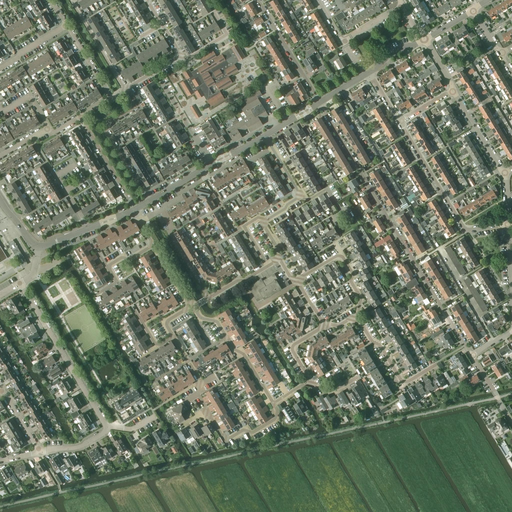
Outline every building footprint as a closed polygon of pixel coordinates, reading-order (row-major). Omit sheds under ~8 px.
[(30,5),(32,9),(41,4),(39,0),(31,0),(29,2),(30,4),(30,5)] [(87,8),(82,0),(81,0),(78,3),(78,4),(82,10),(87,8)] [(126,4),(129,9),(131,8),(138,3),(137,1),(137,0),(132,0),(128,3),(126,4)] [(378,0),(379,1),(376,3),(380,10),(385,7),(385,6),(382,0),(381,0),(378,0)] [(453,0),(452,0),(448,3),(452,9),(452,10),(456,8),(455,7),(457,6),(453,0)] [(511,5),(508,0),(507,0),(503,3),(507,9),(511,6),(511,5)] [(168,1),(161,5),(163,10),(171,5),(168,1)] [(200,9),(202,11),(208,7),(206,2),(197,8),(199,10),(200,9)] [(240,14),(241,16),(254,8),(251,2),(245,6),(247,9),(240,14)] [(417,12),(418,11),(425,8),(421,2),(415,6),(416,8),(415,9),(417,12)] [(131,8),(134,12),(145,5),(144,3),(140,6),(138,3),(131,8)] [(311,3),(305,7),(308,12),(314,8),(311,3)] [(374,4),(370,6),(375,13),(380,10),(376,3),(374,4)] [(448,3),(443,6),(447,13),(451,11),(450,10),(452,9),(448,3)] [(503,3),(498,6),(502,12),(507,9),(503,3)] [(41,4),(32,9),(35,14),(37,16),(47,10),(45,7),(44,8),(41,4)] [(272,8),(275,13),(282,9),(279,4),(272,8)] [(144,12),(142,10),(147,7),(145,5),(134,12),(135,15),(133,16),(135,18),(136,17),(144,12)] [(171,5),(163,10),(166,14),(174,10),(171,5)] [(370,6),(365,9),(369,16),(375,13),(370,6)] [(436,7),(434,8),(433,9),(438,17),(441,16),(442,16),(445,14),(445,13),(446,12),(447,13),(443,6),(438,9),(436,7)] [(498,6),(493,9),(497,15),(502,12),(498,6)] [(208,7),(202,11),(203,13),(201,14),(203,17),(211,11),(208,7)] [(254,8),(241,16),(242,18),(249,13),(251,17),(257,13),(254,8)] [(420,13),(418,14),(420,18),(422,17),(428,13),(425,8),(418,11),(420,13)] [(275,13),(279,18),(285,14),(282,9),(275,13)] [(365,9),(360,13),(364,20),(369,16),(365,9)] [(497,15),(493,9),(488,12),(492,18),(497,15)] [(38,19),(41,23),(50,18),(47,14),(49,13),(47,10),(37,16),(39,19),(38,19)] [(174,10),(166,14),(169,19),(176,14),(174,10)] [(344,11),(335,16),(344,31),(347,29),(353,26),(349,19),(345,21),(343,19),(346,17),(344,14),(345,13),(344,11)] [(136,17),(139,21),(151,15),(149,12),(145,15),(144,12),(136,17)] [(310,15),(313,20),(319,17),(316,12),(310,15)] [(423,19),(421,19),(424,23),(426,22),(428,24),(435,20),(430,12),(428,13),(422,17),(423,19)] [(360,13),(354,16),(358,23),(364,20),(360,13)] [(176,14),(169,19),(171,23),(179,19),(176,14)] [(279,18),(282,23),(288,19),(285,14),(279,18)] [(151,15),(139,21),(142,26),(149,22),(148,19),(152,17),(151,15)] [(26,16),(22,19),(27,28),(32,25),(26,16)] [(86,20),(89,24),(98,19),(96,17),(94,18),(93,16),(86,20)] [(354,16),(349,19),(353,26),(358,23),(354,16)] [(248,27),(254,24),(256,26),(258,28),(262,25),(260,24),(263,22),(260,17),(257,19),(256,17),(249,21),(250,23),(247,24),(248,27)] [(313,20),(316,25),(322,22),(319,17),(313,20)] [(50,18),(41,23),(44,28),(45,28),(46,30),(50,28),(56,24),(54,21),(53,22),(50,18)] [(22,19),(17,22),(22,31),(27,28),(22,19)] [(89,24),(92,29),(99,25),(97,22),(99,21),(98,19),(89,24)] [(179,19),(171,23),(174,28),(179,25),(182,23),(179,19)] [(282,23),(285,28),(291,24),(288,19),(282,23)] [(17,22),(12,25),(18,34),(22,31),(17,22)] [(216,22),(211,25),(216,32),(220,30),(216,22)] [(316,25),(319,31),(326,27),(322,22),(316,25)] [(285,28),(288,33),(294,30),(291,24),(285,28)] [(12,25),(7,28),(13,37),(18,34),(12,25)] [(92,29),(95,34),(103,28),(102,26),(100,27),(99,25),(92,29)] [(174,28),(172,29),(174,33),(182,29),(179,25),(174,28)] [(211,25),(207,28),(211,35),(216,32),(211,25)] [(464,26),(459,30),(463,37),(468,34),(471,38),(474,36),(470,30),(468,32),(464,26)] [(319,31),(322,36),(329,32),(326,27),(319,31)] [(13,37),(7,28),(3,30),(8,40),(13,37)] [(95,34),(97,38),(104,34),(103,31),(104,30),(103,28),(95,34)] [(207,28),(202,30),(207,38),(211,35),(207,28)] [(182,29),(174,33),(177,38),(184,33),(182,29)] [(207,38),(202,30),(198,33),(202,40),(207,38)] [(288,33),(291,39),(297,35),(294,30),(288,33)] [(454,40),(457,46),(457,45),(460,44),(458,40),(463,37),(459,30),(453,33),(456,39),(454,40)] [(322,36),(326,41),(332,37),(329,32),(322,36)] [(511,39),(507,32),(505,33),(504,32),(501,33),(500,32),(496,34),(501,41),(504,39),(506,42),(511,39)] [(184,33),(177,38),(180,42),(187,38),(184,33)] [(97,38),(100,42),(108,37),(107,35),(105,36),(104,34),(97,38)] [(297,35),(291,39),(294,44),(301,40),(297,35)] [(448,36),(442,39),(447,47),(449,50),(454,47),(457,46),(454,40),(451,42),(448,36)] [(55,46),(57,50),(66,45),(64,40),(65,40),(63,37),(57,40),(54,43),(55,45),(55,46)] [(100,42),(103,47),(109,43),(108,40),(110,39),(108,37),(100,42)] [(263,40),(266,46),(272,42),(269,37),(263,40)] [(332,37),(326,41),(329,46),(335,42),(332,37)] [(187,38),(180,42),(182,47),(190,42),(187,38)] [(303,46),(310,42),(307,38),(300,42),(303,46)] [(154,44),(159,52),(162,50),(164,55),(168,52),(166,48),(168,47),(164,39),(154,44)] [(447,47),(442,39),(436,43),(440,48),(437,50),(440,55),(443,54),(443,53),(445,52),(443,49),(447,47)] [(190,42),(182,47),(185,51),(192,47),(190,42)] [(266,46),(269,51),(275,47),(272,42),(266,46)] [(325,48),(326,49),(326,50),(330,48),(332,51),(338,47),(335,42),(329,46),(325,48)] [(103,47),(105,51),(114,46),(112,44),(111,45),(109,43),(103,47)] [(159,52),(154,44),(145,50),(150,58),(152,56),(155,60),(159,58),(156,54),(159,52)] [(190,72),(189,69),(182,73),(186,79),(179,83),(187,97),(194,93),(197,99),(204,95),(205,97),(211,107),(224,99),(219,90),(232,82),(228,76),(238,70),(235,64),(236,63),(246,57),(238,44),(216,57),(213,50),(199,58),(203,65),(190,72)] [(61,54),(62,57),(72,51),(70,48),(69,49),(66,45),(57,50),(60,55),(61,54)] [(105,51),(108,55),(115,51),(113,49),(115,48),(114,46),(105,51)] [(192,47),(185,51),(188,55),(195,51),(192,47)] [(269,51),(272,56),(279,52),(275,47),(269,51)] [(303,61),(306,67),(313,63),(311,59),(313,58),(313,57),(314,55),(312,53),(315,51),(313,47),(306,52),(307,53),(306,54),(305,58),(306,59),(303,61)] [(133,54),(126,58),(128,60),(135,56),(136,55),(133,49),(131,50),(133,54)] [(5,55),(2,50),(1,51),(0,51),(0,57),(2,57),(3,59),(4,59),(8,57),(9,56),(8,53),(5,55)] [(145,50),(135,56),(139,61),(140,63),(143,62),(146,66),(150,64),(147,59),(150,58),(145,50)] [(63,60),(66,64),(75,59),(72,55),(74,54),(72,51),(62,57),(64,59),(63,60)] [(115,51),(108,55),(111,60),(119,54),(121,53),(119,51),(116,53),(115,51)] [(422,52),(417,55),(421,62),(426,58),(427,60),(430,58),(426,51),(423,53),(422,52)] [(272,56),(275,61),(282,57),(279,52),(272,56)] [(48,53),(43,55),(49,65),(53,62),(48,53)] [(119,54),(111,60),(113,64),(120,60),(119,58),(120,57),(119,54)] [(328,59),(331,64),(335,61),(341,69),(347,66),(341,57),(339,58),(337,54),(328,59)] [(484,58),(487,63),(493,60),(490,54),(484,58)] [(43,55),(38,58),(44,67),(49,65),(43,55)] [(421,62),(417,55),(412,58),(413,60),(411,61),(414,66),(421,62)] [(275,61),(278,66),(285,62),(282,57),(275,61)] [(38,58),(34,61),(39,70),(44,67),(38,58)] [(69,69),(71,71),(81,65),(79,63),(78,63),(75,59),(66,64),(69,69)] [(487,63),(490,68),(496,65),(493,60),(487,63)] [(34,61),(29,64),(35,73),(39,70),(34,61)] [(144,69),(140,63),(139,61),(129,67),(134,74),(137,73),(139,77),(143,75),(141,70),(144,69)] [(407,61),(401,64),(405,70),(410,67),(407,61)] [(278,66),(281,71),(288,67),(285,62),(278,66)] [(313,63),(306,67),(310,73),(317,68),(318,67),(317,65),(316,66),(315,66),(313,63)] [(35,73),(29,64),(24,67),(30,76),(35,73)] [(405,70),(401,64),(396,67),(400,73),(405,70)] [(72,74),(75,79),(84,73),(81,69),(82,68),(81,65),(71,71),(73,74),(72,74)] [(490,68),(493,73),(499,70),(496,65),(490,68)] [(23,67),(18,69),(23,77),(27,75),(23,67)] [(129,67),(120,72),(124,80),(127,78),(130,83),(134,80),(131,76),(134,74),(129,67)] [(281,71),(285,76),(291,72),(288,67),(281,71)] [(18,69),(14,72),(19,80),(23,77),(18,69)] [(391,70),(386,73),(390,81),(396,78),(391,70)] [(463,70),(457,74),(460,79),(469,74),(468,73),(465,73),(463,70)] [(493,73),(497,79),(502,75),(499,70),(493,73)] [(14,72),(10,74),(15,82),(19,80),(14,72)] [(291,72),(285,76),(288,81),(294,77),(291,72)] [(84,73),(75,79),(77,83),(78,83),(80,85),(83,83),(83,84),(90,80),(88,77),(86,78),(84,73)] [(386,73),(381,77),(386,85),(391,82),(390,81),(386,73)] [(10,74),(6,77),(11,85),(15,82),(10,74)] [(497,79),(500,84),(505,80),(502,75),(497,79)] [(466,76),(460,79),(463,84),(469,81),(466,76)] [(6,77),(2,79),(4,83),(7,87),(11,85),(6,77)] [(440,77),(433,81),(438,90),(443,87),(442,84),(443,83),(440,77)] [(438,90),(433,81),(433,80),(431,81),(431,83),(426,85),(430,91),(431,90),(433,93),(438,90)] [(500,84),(497,85),(501,90),(503,89),(508,85),(505,80),(500,84)] [(30,86),(33,91),(41,86),(38,81),(30,86)] [(153,82),(142,88),(145,93),(152,88),(151,86),(155,84),(154,81),(153,82)] [(463,84),(466,89),(472,86),(469,81),(463,84)] [(299,82),(293,86),(295,89),(292,91),(288,93),(289,95),(287,97),(293,107),(299,103),(301,101),(301,102),(302,101),(302,102),(302,101),(308,98),(306,94),(299,82)] [(472,86),(466,89),(469,94),(475,91),(477,90),(475,87),(476,85),(475,84),(472,86)] [(503,89),(506,94),(511,91),(508,85),(503,89)] [(33,91),(35,95),(43,90),(41,86),(33,91)] [(246,117),(238,122),(243,131),(247,128),(250,132),(262,125),(260,121),(268,116),(257,98),(262,95),(256,86),(252,89),(253,91),(253,92),(243,98),(247,105),(241,108),(246,117)] [(423,86),(417,89),(417,90),(418,91),(423,99),(428,96),(425,91),(426,91),(423,86)] [(152,88),(145,93),(148,97),(159,91),(158,88),(154,91),(152,88)] [(365,94),(363,90),(362,88),(356,91),(364,104),(364,105),(372,100),(370,97),(365,100),(362,96),(365,94)] [(97,89),(92,92),(97,100),(101,97),(97,89)] [(411,95),(413,98),(414,97),(418,102),(423,99),(418,91),(417,90),(417,89),(413,91),(414,93),(411,95)] [(35,95),(38,99),(46,94),(43,90),(35,95)] [(159,91),(148,97),(151,102),(158,98),(156,95),(161,93),(159,91)] [(364,104),(356,91),(351,94),(355,100),(357,99),(362,106),(364,105),(364,104)] [(475,91),(469,94),(472,100),(478,96),(475,91)] [(92,92),(88,95),(93,102),(97,100),(92,92)] [(38,99),(40,103),(48,98),(46,94),(38,99)] [(482,95),(481,94),(478,96),(472,100),(476,105),(481,101),(482,102),(485,100),(482,95)] [(88,95),(84,97),(88,105),(93,102),(88,95)] [(84,97),(79,100),(84,108),(88,105),(84,97)] [(479,108),(482,113),(488,110),(491,108),(488,103),(493,100),(492,97),(482,104),(483,106),(479,108)] [(48,98),(40,103),(43,107),(51,102),(48,98)] [(158,98),(151,102),(154,107),(165,100),(164,98),(159,100),(158,98)] [(84,108),(79,100),(76,102),(75,99),(73,100),(75,103),(79,110),(84,108)] [(165,100),(154,107),(156,111),(164,107),(162,105),(166,102),(165,100)] [(409,100),(404,103),(407,108),(413,105),(409,100)] [(72,101),(68,104),(73,112),(77,109),(72,101)] [(407,108),(404,103),(403,101),(396,105),(399,110),(401,109),(402,112),(407,108)] [(356,109),(352,102),(348,104),(353,111),(356,109)] [(68,104),(64,106),(69,114),(73,112),(68,104)] [(443,110),(446,115),(453,111),(450,106),(448,107),(446,104),(442,106),(438,109),(440,112),(443,110)] [(60,106),(59,107),(60,109),(65,117),(69,114),(64,106),(61,108),(60,106)] [(164,107),(156,111),(159,116),(170,109),(169,107),(165,110),(164,107)] [(195,107),(191,110),(196,119),(200,117),(195,107)] [(338,107),(332,111),(335,117),(342,114),(343,113),(343,112),(342,110),(341,110),(340,111),(338,107)] [(373,110),(376,115),(382,112),(379,107),(373,110)] [(60,109),(56,111),(61,119),(65,117),(60,109)] [(170,109),(159,116),(162,121),(159,122),(161,125),(169,120),(167,118),(169,117),(168,114),(172,112),(170,109)] [(141,110),(137,113),(141,121),(146,118),(141,110)] [(482,113),(485,119),(491,115),(488,110),(482,113)] [(56,111),(52,114),(56,122),(61,119),(56,111)] [(449,120),(450,121),(456,117),(453,111),(446,115),(444,117),(447,122),(449,120)] [(56,122),(52,114),(50,112),(49,113),(50,115),(47,116),(52,125),(56,122)] [(377,117),(379,121),(386,117),(383,113),(382,112),(376,115),(377,117)] [(137,113),(133,116),(137,123),(141,121),(137,113)] [(342,114),(335,117),(338,122),(344,118),(342,114)] [(364,115),(359,118),(362,124),(367,121),(367,119),(364,115)] [(485,119),(488,124),(495,120),(491,115),(485,119)] [(35,116),(30,118),(35,126),(39,124),(35,116)] [(133,116),(128,118),(133,126),(137,123),(133,116)] [(379,121),(382,126),(389,122),(387,119),(386,117),(379,121)] [(450,127),(453,126),(459,122),(456,117),(450,121),(451,123),(449,125),(450,127)] [(30,118),(26,121),(31,129),(35,126),(30,118)] [(128,118),(124,121),(128,128),(133,126),(128,118)] [(321,118),(314,122),(318,128),(325,124),(321,118)] [(413,123),(410,125),(413,130),(421,125),(417,118),(412,121),(413,123)] [(205,123),(201,126),(201,127),(202,127),(211,143),(215,150),(226,143),(224,140),(228,138),(222,129),(218,131),(211,119),(205,123)] [(21,121),(22,123),(27,131),(31,129),(26,121),(24,122),(23,120),(21,121)] [(488,124),(492,129),(498,125),(495,120),(488,124)] [(129,130),(128,128),(124,121),(120,124),(124,131),(125,133),(129,130)] [(170,122),(162,127),(164,129),(164,130),(165,129),(167,134),(169,133),(180,126),(180,125),(179,124),(175,126),(173,123),(172,125),(170,122)] [(243,131),(238,122),(226,130),(232,140),(233,142),(242,137),(239,133),(243,131)] [(347,122),(340,126),(343,130),(349,126),(347,122)] [(384,129),(385,131),(392,127),(389,122),(382,126),(384,129)] [(459,122),(453,126),(456,131),(453,134),(454,136),(462,132),(461,129),(463,127),(459,122)] [(22,123),(18,126),(23,134),(27,131),(22,123)] [(120,124),(115,126),(119,132),(120,134),(124,131),(120,124)] [(325,124),(318,128),(321,132),(327,128),(325,124)] [(19,136),(23,134),(18,126),(16,127),(14,125),(13,126),(14,128),(19,136)] [(297,125),(295,126),(302,139),(307,136),(302,129),(302,128),(300,130),(297,125)] [(421,125),(413,130),(416,135),(422,132),(424,130),(421,125)] [(492,129),(495,134),(501,130),(498,125),(492,129)] [(70,135),(73,140),(82,135),(79,130),(81,130),(79,126),(73,130),(69,132),(71,135),(70,135)] [(119,132),(115,126),(111,129),(115,137),(120,134),(119,132)] [(169,133),(167,134),(170,138),(179,133),(178,130),(182,128),(181,126),(180,126),(169,133)] [(296,132),(294,134),(298,141),(302,139),(295,126),(293,127),(296,132)] [(349,126),(343,130),(345,134),(352,130),(349,126)] [(392,127),(385,131),(387,134),(384,136),(384,137),(385,138),(395,132),(392,127)] [(10,131),(15,139),(19,136),(14,128),(10,131)] [(289,130),(287,131),(294,144),(298,141),(294,134),(292,135),(289,130)] [(352,130),(345,134),(348,138),(354,134),(352,130)] [(495,134),(498,139),(504,136),(501,130),(495,134)] [(287,137),(285,139),(290,146),(294,144),(287,131),(284,132),(285,134),(287,137)] [(4,142),(5,145),(9,142),(4,134),(3,132),(1,133),(3,135),(0,137),(4,142)] [(4,134),(9,142),(13,139),(9,132),(4,134)] [(330,132),(323,136),(326,140),(332,136),(330,132)] [(395,132),(385,138),(386,139),(386,140),(390,138),(392,141),(398,137),(395,132)] [(416,135),(419,140),(425,137),(422,132),(416,135)] [(179,133),(170,138),(173,143),(175,142),(186,135),(185,133),(181,135),(179,133)] [(354,134),(348,138),(350,142),(357,138),(354,134)] [(76,144),(78,147),(87,141),(86,138),(84,139),(82,135),(73,140),(76,145),(76,144)] [(175,142),(173,143),(176,148),(185,142),(183,140),(187,137),(186,135),(175,142)] [(290,146),(285,139),(283,140),(280,135),(278,136),(280,139),(286,149),(290,146)] [(425,137),(419,140),(422,146),(428,142),(430,140),(427,135),(425,137)] [(464,145),(471,141),(467,135),(461,139),(464,145)] [(332,136),(326,140),(328,144),(335,140),(332,136)] [(498,139),(501,145),(504,143),(507,141),(504,136),(498,139)] [(59,138),(55,141),(60,149),(64,146),(59,138)] [(357,138),(350,142),(353,146),(359,143),(357,138)] [(335,140),(328,144),(331,149),(337,145),(335,140)] [(428,142),(422,146),(425,151),(431,147),(433,145),(430,140),(428,142)] [(55,141),(51,143),(56,151),(60,149),(55,141)] [(79,150),(82,154),(90,149),(88,145),(89,144),(87,141),(78,147),(79,149),(79,150)] [(467,150),(474,146),(471,141),(464,145),(466,148),(463,149),(461,151),(462,153),(467,150)] [(501,145),(504,150),(510,146),(507,141),(504,143),(501,145)] [(122,148),(125,152),(135,147),(132,142),(122,148)] [(392,145),(395,151),(401,147),(398,142),(392,145)] [(51,143),(47,146),(53,156),(57,153),(56,151),(51,143)] [(359,143),(353,146),(355,151),(362,147),(359,143)] [(337,145),(331,149),(333,153),(340,149),(337,145)] [(32,146),(27,149),(30,153),(32,156),(33,159),(38,156),(36,154),(37,154),(32,146)] [(47,146),(43,148),(46,154),(48,156),(50,155),(51,157),(53,156),(47,146)] [(470,155),(477,151),(474,146),(467,150),(462,153),(463,155),(466,154),(469,152),(470,155)] [(135,147),(125,152),(128,157),(135,152),(137,151),(135,147)] [(395,151),(398,156),(404,152),(401,147),(395,151)] [(431,147),(425,151),(428,156),(434,152),(431,147)] [(27,149),(23,151),(28,159),(32,156),(30,153),(27,149)] [(90,149),(82,154),(84,159),(85,158),(87,161),(96,155),(94,152),(93,153),(90,149)] [(340,149),(333,153),(336,157),(342,153),(340,149)] [(23,151),(19,153),(24,161),(28,159),(23,151)] [(364,151),(358,154),(360,159),(367,155),(364,151)] [(474,161),(480,157),(477,151),(470,155),(474,161)] [(135,152),(128,157),(130,161),(138,156),(135,152)] [(292,160),(293,162),(302,156),(299,152),(292,156),(294,159),(292,160)] [(398,156),(401,161),(407,157),(404,152),(398,156)] [(19,153),(15,156),(20,164),(24,161),(19,153)] [(342,153),(336,157),(338,161),(345,157),(342,153)] [(87,164),(90,168),(99,163),(96,159),(98,158),(96,155),(87,161),(88,163),(87,164)] [(181,155),(177,158),(178,160),(183,168),(187,165),(182,157),(181,155)] [(187,155),(182,157),(187,165),(191,162),(187,155)] [(367,155),(360,159),(364,165),(371,161),(367,155)] [(431,159),(434,164),(440,160),(437,155),(431,159)] [(15,156),(11,158),(17,168),(19,167),(18,165),(20,164),(15,156)] [(138,156),(130,161),(133,165),(142,160),(141,158),(140,158),(139,156),(138,156)] [(257,160),(260,165),(273,158),(271,156),(266,158),(265,156),(257,160)] [(296,163),(297,165),(305,161),(302,156),(293,162),(294,164),(296,163)] [(407,157),(401,161),(405,166),(411,162),(407,157)] [(477,166),(484,162),(480,157),(474,161),(471,162),(468,164),(470,166),(475,163),(477,166)] [(11,158),(7,161),(12,169),(14,167),(15,169),(17,168),(11,158)] [(260,165),(263,170),(270,165),(269,163),(274,160),(273,158),(260,165)] [(243,165),(241,166),(245,174),(250,171),(243,159),(240,160),(243,165)] [(133,165),(136,170),(143,165),(144,164),(142,160),(133,165)] [(178,160),(174,163),(178,170),(183,168),(178,160)] [(434,164),(438,169),(443,166),(440,160),(434,164)] [(7,161),(3,163),(4,165),(9,173),(10,172),(9,170),(12,169),(7,161)] [(298,169),(299,171),(308,166),(305,161),(297,165),(299,168),(298,169)] [(347,161),(340,165),(343,169),(350,165),(347,161)] [(478,173),(480,171),(487,167),(484,162),(477,166),(479,169),(476,170),(473,172),(475,174),(478,173)] [(4,165),(3,163),(0,165),(0,168),(1,170),(0,170),(0,172),(2,175),(3,174),(6,172),(7,174),(9,173),(4,165)] [(94,173),(95,175),(105,169),(103,167),(102,167),(99,163),(90,168),(93,173),(94,173)] [(170,163),(168,164),(174,173),(178,170),(174,163),(171,164),(170,163)] [(235,163),(233,165),(241,177),(245,174),(241,166),(240,165),(237,166),(235,163)] [(168,164),(164,167),(165,168),(170,176),(174,173),(168,164)] [(34,170),(37,174),(45,170),(42,165),(34,170)] [(143,165),(136,170),(138,174),(148,168),(147,167),(146,167),(145,167),(143,165)] [(234,170),(231,172),(236,180),(241,177),(233,165),(231,166),(234,170)] [(266,175),(278,167),(277,165),(272,168),(270,165),(263,170),(266,175)] [(350,165),(343,169),(347,175),(353,171),(350,165)] [(301,172),(303,175),(311,170),(308,166),(299,171),(300,173),(301,172)] [(408,172),(405,174),(406,177),(409,175),(415,171),(412,166),(406,170),(408,172)] [(438,169),(441,174),(446,171),(443,166),(438,169)] [(267,180),(268,179),(276,175),(275,172),(280,169),(279,169),(278,167),(266,175),(264,175),(265,177),(265,178),(266,179),(267,179),(267,180)] [(487,167),(480,171),(483,176),(481,178),(478,180),(479,183),(488,178),(486,175),(490,172),(487,167)] [(138,174),(141,178),(149,174),(147,171),(150,169),(149,168),(148,168),(138,174)] [(161,168),(160,170),(160,171),(165,179),(166,178),(170,176),(165,168),(162,170),(161,168)] [(96,178),(99,183),(108,177),(105,173),(106,172),(105,169),(95,175),(97,177),(96,178)] [(226,169),(224,170),(231,182),(236,180),(231,172),(229,173),(226,169)] [(37,174),(39,178),(47,174),(45,170),(37,174)] [(224,170),(222,172),(224,176),(222,177),(227,185),(230,183),(231,182),(224,170)] [(303,179),(304,181),(313,175),(311,170),(303,175),(305,178),(303,179)] [(370,174),(373,179),(380,174),(377,170),(370,174)] [(415,171),(409,175),(412,180),(419,176),(415,171)] [(441,174),(444,179),(450,176),(446,171),(441,174)] [(39,178),(42,183),(50,178),(47,174),(39,178)] [(141,178),(144,183),(151,178),(149,174),(141,178)] [(284,176),(283,174),(278,177),(276,175),(268,179),(271,184),(284,176)] [(373,179),(375,183),(383,179),(380,174),(373,179)] [(217,175),(215,176),(222,188),(227,185),(222,177),(219,179),(217,175)] [(307,182),(309,184),(316,180),(314,175),(313,175),(304,181),(306,183),(307,182)] [(222,188),(215,176),(213,177),(215,181),(212,183),(217,191),(222,188)] [(269,185),(272,190),(282,184),(280,181),(285,179),(284,176),(271,184),(269,185)] [(419,176),(412,180),(415,185),(416,185),(422,181),(419,176)] [(444,179),(447,185),(453,181),(450,176),(444,179)] [(102,187),(104,189),(113,184),(112,181),(110,182),(108,177),(99,183),(102,187)] [(151,178),(144,183),(146,187),(149,185),(151,188),(158,184),(157,181),(154,178),(153,178),(153,177),(151,178)] [(50,178),(42,183),(44,187),(52,182),(50,178)] [(356,187),(359,185),(355,179),(348,183),(348,184),(346,185),(347,188),(350,186),(352,190),(351,190),(353,193),(358,190),(356,187)] [(383,179),(375,183),(378,188),(385,183),(386,183),(385,180),(384,181),(383,179)] [(309,188),(310,190),(319,185),(316,180),(309,184),(310,187),(309,188)] [(415,185),(412,187),(413,188),(414,189),(417,187),(418,190),(425,186),(422,181),(416,185),(415,185)] [(447,185),(450,190),(456,186),(453,181),(447,185)] [(8,186),(10,190),(17,186),(14,182),(8,186)] [(47,191),(55,186),(52,182),(44,187),(42,188),(45,192),(47,191)] [(385,183),(378,188),(381,192),(388,188),(387,186),(388,185),(386,183),(385,183)] [(105,192),(107,197),(116,191),(114,187),(115,186),(113,184),(104,189),(105,192)] [(275,194),(277,193),(289,186),(288,184),(283,187),(282,184),(272,190),(275,194)] [(319,185),(310,190),(311,192),(313,191),(315,194),(322,189),(319,185)] [(10,190),(13,195),(19,191),(17,186),(10,190)] [(55,186),(47,191),(49,195),(57,190),(55,186)] [(289,186),(277,193),(280,198),(287,194),(288,194),(286,191),(288,189),(289,191),(292,190),(291,188),(289,186)] [(425,186),(418,190),(421,195),(428,191),(425,186)] [(456,186),(450,190),(453,195),(459,191),(456,186)] [(492,188),(487,191),(492,199),(497,196),(496,195),(499,193),(494,186),(491,188),(492,188)] [(193,188),(189,191),(191,189),(197,200),(198,201),(201,199),(204,190),(199,189),(198,191),(196,190),(195,191),(193,188)] [(381,192),(384,197),(391,192),(388,188),(381,192)] [(191,189),(189,191),(191,195),(189,197),(194,205),(199,202),(197,200),(191,189)] [(49,195),(52,199),(60,194),(57,190),(49,195)] [(208,191),(204,190),(201,199),(203,199),(205,201),(205,202),(215,195),(213,193),(213,194),(210,195),(210,194),(208,193),(208,191)] [(116,191),(107,197),(110,201),(111,201),(113,203),(116,201),(116,202),(122,198),(120,195),(119,196),(116,191)] [(428,191),(421,195),(425,201),(431,197),(428,191)] [(487,191),(482,195),(486,203),(492,199),(487,191)] [(384,197),(386,201),(393,197),(391,192),(384,197)] [(60,194),(52,199),(54,203),(62,198),(60,194)] [(182,195),(181,195),(184,200),(185,201),(189,207),(190,209),(191,208),(191,207),(191,206),(194,205),(189,197),(186,198),(184,194),(182,195)] [(323,194),(321,196),(329,208),(333,205),(328,198),(326,199),(323,194)] [(216,197),(215,195),(205,202),(205,201),(203,203),(205,207),(213,203),(212,200),(214,199),(216,197)] [(264,195),(245,207),(248,213),(250,216),(269,205),(267,203),(268,202),(264,195)] [(361,202),(359,203),(360,205),(362,204),(368,201),(365,195),(359,199),(361,202)] [(480,198),(477,199),(481,206),(486,203),(482,195),(479,196),(480,198)] [(322,202),(320,203),(325,210),(329,208),(321,196),(319,197),(322,202)] [(386,201),(389,206),(396,201),(393,197),(386,201)] [(475,201),(472,202),(476,209),(481,206),(477,199),(476,197),(473,198),(475,201)] [(18,203),(20,207),(27,203),(24,199),(18,203)] [(315,199),(313,201),(321,213),(325,210),(320,203),(318,204),(315,199)] [(435,199),(429,203),(427,204),(429,208),(428,209),(429,210),(432,209),(438,205),(435,199)] [(97,200),(93,203),(97,209),(101,207),(97,200)] [(185,201),(181,204),(186,212),(190,209),(189,207),(185,201)] [(314,207),(312,208),(317,215),(321,213),(313,201),(311,202),(314,207)] [(362,204),(366,210),(372,206),(368,201),(362,204)] [(396,201),(389,206),(392,210),(399,206),(396,201)] [(472,202),(467,206),(471,212),(476,209),(472,202)] [(20,207),(23,211),(29,207),(27,203),(20,207)] [(93,203),(89,205),(93,212),(97,209),(93,203)] [(216,207),(213,203),(205,207),(208,212),(216,207)] [(181,204),(176,207),(181,215),(186,212),(181,204)] [(307,204),(305,206),(312,218),(317,215),(312,208),(310,209),(307,204)] [(89,205),(85,208),(89,214),(93,212),(89,205)] [(245,207),(244,205),(239,208),(244,216),(248,213),(245,207)] [(441,210),(438,205),(432,209),(435,214),(441,210)] [(71,206),(67,209),(71,215),(75,213),(71,206)] [(305,212),(304,213),(308,220),(312,218),(305,206),(302,207),(305,212)] [(471,212),(467,206),(459,210),(461,214),(464,213),(466,215),(471,212)] [(176,207),(172,210),(176,217),(179,216),(180,219),(182,217),(181,215),(176,207)] [(89,214),(85,208),(80,211),(84,217),(89,214)] [(239,208),(234,211),(239,219),(244,216),(239,208)] [(67,209),(63,211),(67,218),(71,215),(67,209)] [(298,209),(296,211),(304,223),(308,220),(304,213),(301,214),(298,209)] [(172,210),(167,213),(171,220),(176,217),(172,210)] [(210,215),(213,220),(221,215),(218,210),(210,215)] [(435,214),(438,219),(445,216),(441,210),(435,214)] [(63,211),(59,214),(63,220),(67,218),(63,211)] [(239,219),(234,211),(230,214),(234,221),(239,219)] [(304,223),(296,211),(294,212),(297,217),(295,218),(299,226),(304,223)] [(59,214),(55,216),(59,223),(63,220),(59,214)] [(397,218),(400,223),(407,219),(404,214),(397,218)] [(213,220),(216,224),(223,219),(221,215),(213,220)] [(53,223),(49,216),(45,219),(49,225),(53,223)] [(55,216),(51,219),(53,223),(54,225),(59,223),(55,216)] [(438,219),(442,225),(448,221),(445,216),(438,219)] [(373,222),(376,227),(382,224),(379,218),(373,222)] [(216,224),(219,229),(226,224),(223,219),(216,224)] [(400,223),(402,227),(410,223),(407,219),(400,223)] [(130,220),(128,221),(128,222),(134,233),(139,230),(135,222),(132,224),(130,220)] [(128,227),(125,228),(130,236),(134,233),(128,222),(128,221),(126,223),(128,227)] [(285,221),(275,226),(277,229),(275,230),(277,232),(288,225),(288,224),(287,222),(286,222),(285,221)] [(448,221),(442,225),(445,231),(451,227),(448,221)] [(280,233),(281,236),(289,231),(287,229),(290,227),(289,226),(292,225),(290,222),(288,224),(288,225),(277,232),(278,234),(280,233)] [(410,223),(402,227),(405,232),(412,228),(413,227),(412,225),(411,225),(410,223)] [(41,230),(37,224),(32,226),(36,233),(41,230)] [(219,229),(221,233),(229,229),(226,224),(219,229)] [(385,229),(382,224),(376,227),(380,233),(385,229)] [(121,226),(119,227),(125,238),(130,236),(125,228),(123,230),(121,226)] [(120,241),(121,241),(125,238),(119,227),(118,227),(116,229),(119,232),(116,234),(120,241)] [(445,231),(442,233),(443,234),(446,233),(448,236),(455,232),(451,227),(445,231)] [(173,233),(176,237),(184,232),(181,228),(173,233)] [(334,228),(329,231),(334,238),(337,237),(338,238),(340,237),(334,228)] [(405,232),(408,236),(415,232),(412,228),(405,232)] [(114,241),(119,239),(116,234),(115,231),(112,233),(110,229),(108,230),(114,241)] [(229,229),(221,233),(224,238),(232,233),(229,229)] [(110,244),(114,241),(108,230),(105,232),(108,235),(105,237),(110,244)] [(347,237),(349,240),(357,235),(354,230),(345,236),(346,238),(347,237)] [(281,239),(282,241),(291,236),(289,231),(281,236),(283,238),(281,239)] [(329,231),(325,234),(330,243),(332,242),(331,240),(334,238),(329,231)] [(176,237),(179,242),(187,237),(184,232),(176,237)] [(408,236),(411,241),(418,237),(415,232),(408,236)] [(230,238),(233,243),(246,236),(244,234),(240,236),(238,234),(230,238)] [(325,234),(320,237),(325,244),(327,243),(328,244),(330,243),(325,234)] [(105,247),(110,244),(105,237),(103,238),(100,235),(98,236),(105,247)] [(349,243),(350,245),(359,240),(357,235),(349,240),(351,242),(349,243)] [(100,250),(105,247),(98,236),(96,237),(98,241),(96,243),(100,250)] [(233,243),(236,248),(244,243),(242,241),(247,238),(246,236),(233,243)] [(285,242),(287,245),(294,240),(291,236),(282,241),(283,243),(285,242)] [(418,237),(411,241),(413,245),(420,241),(419,240),(420,239),(419,236),(418,237)] [(179,242),(182,246),(189,242),(187,237),(179,242)] [(320,237),(315,239),(321,248),(323,247),(322,246),(325,244),(320,237)] [(457,241),(460,247),(467,244),(466,242),(463,238),(457,241)] [(315,239),(310,243),(315,250),(318,248),(319,250),(321,248),(315,239)] [(13,240),(7,243),(22,267),(27,264),(13,240)] [(287,249),(288,251),(297,245),(294,240),(287,245),(288,248),(287,249)] [(362,245),(359,240),(350,245),(352,247),(353,246),(355,249),(360,246),(362,245)] [(387,252),(396,247),(393,241),(391,242),(389,240),(382,244),(384,247),(387,245),(390,250),(387,252)] [(126,248),(121,241),(119,242),(124,252),(130,248),(129,246),(126,248)] [(413,245),(416,250),(423,246),(420,241),(413,245)] [(182,246),(184,251),(192,246),(189,242),(182,246)] [(236,248),(239,253),(251,245),(250,243),(245,246),(244,243),(236,248)] [(83,244),(74,250),(77,255),(91,247),(89,244),(85,247),(83,244)] [(460,247),(463,253),(470,249),(468,246),(467,244),(460,247)] [(239,253),(242,257),(249,253),(248,250),(253,247),(251,245),(239,253)] [(292,254),(295,253),(294,253),(300,250),(297,245),(288,251),(289,252),(291,251),(292,254)] [(184,251),(187,256),(195,251),(192,246),(184,251)] [(349,256),(350,258),(363,250),(360,246),(355,249),(353,251),(354,253),(349,256)] [(423,246),(416,250),(419,255),(426,250),(423,246)] [(91,247),(77,255),(80,259),(82,258),(89,254),(88,251),(92,249),(91,247)] [(396,247),(387,252),(388,254),(391,252),(393,255),(391,257),(392,260),(399,256),(397,253),(399,252),(396,247)] [(291,258),(292,261),(305,253),(302,248),(300,250),(294,253),(295,253),(296,255),(291,258)] [(465,255),(466,258),(473,254),(471,251),(470,249),(463,253),(465,255)] [(357,257),(358,260),(366,255),(363,250),(350,258),(352,260),(357,257)] [(140,258),(143,263),(150,259),(148,256),(153,254),(151,251),(140,258)] [(192,260),(200,255),(198,253),(197,254),(195,251),(187,256),(190,261),(192,260)] [(245,262),(257,254),(256,252),(251,255),(249,253),(242,257),(245,262)] [(298,260),(300,262),(308,258),(305,253),(292,261),(293,263),(298,260)] [(82,258),(85,263),(96,256),(95,254),(91,256),(89,254),(82,258)] [(247,267),(255,262),(253,259),(258,256),(257,254),(245,262),(243,263),(245,268),(247,267)] [(466,258),(470,263),(476,259),(474,255),(473,254),(466,258)] [(192,260),(195,264),(202,259),(200,255),(192,260)] [(355,265),(356,267),(369,260),(366,255),(358,260),(360,262),(355,265)] [(85,263),(87,267),(88,267),(95,263),(93,261),(97,258),(96,256),(85,263)] [(143,263),(145,267),(157,261),(156,258),(151,261),(150,259),(143,263)] [(297,268),(298,270),(310,262),(308,258),(300,262),(302,265),(297,268)] [(195,264),(197,269),(205,264),(202,259),(195,264)] [(424,263),(427,268),(434,263),(431,259),(424,263)] [(476,259),(470,263),(470,264),(473,268),(479,264),(476,259)] [(356,267),(357,269),(362,266),(364,269),(372,265),(369,260),(356,267)] [(145,267),(148,272),(155,268),(154,265),(158,263),(157,261),(145,267)] [(255,262),(247,267),(250,271),(263,264),(261,262),(257,264),(255,262)] [(310,262),(298,270),(299,272),(304,269),(306,272),(313,267),(310,262)] [(87,267),(90,272),(102,265),(101,263),(96,265),(95,263),(88,267),(87,267)] [(232,263),(227,266),(232,274),(237,271),(232,263)] [(335,269),(333,270),(337,276),(338,277),(342,275),(335,263),(333,264),(335,269)] [(398,266),(397,267),(401,274),(402,275),(410,270),(406,264),(404,265),(403,263),(398,266)] [(427,268),(429,272),(436,268),(435,266),(437,265),(435,263),(434,263),(427,268)] [(197,269),(200,273),(208,269),(205,264),(197,269)] [(90,272),(93,276),(100,272),(99,270),(103,267),(102,265),(90,272)] [(223,265),(221,266),(222,268),(227,276),(232,274),(227,266),(224,267),(223,265)] [(329,266),(326,268),(334,280),(338,277),(337,276),(333,270),(331,271),(329,266)] [(148,272),(151,277),(163,270),(161,268),(157,270),(155,268),(148,272)] [(222,268),(218,271),(223,279),(227,276),(222,268)] [(327,274),(325,275),(330,282),(334,280),(326,268),(324,269),(327,274)] [(359,276),(360,278),(369,272),(366,268),(364,269),(359,272),(360,275),(359,276)] [(429,272),(432,277),(439,272),(436,268),(429,272)] [(204,279),(210,271),(208,269),(200,273),(204,279)] [(476,273),(479,278),(485,275),(482,269),(476,273)] [(151,277),(154,282),(161,277),(160,275),(164,272),(163,270),(151,277)] [(410,270),(402,275),(406,283),(407,283),(412,280),(413,279),(411,276),(413,275),(410,270)] [(204,279),(210,281),(213,272),(210,271),(204,279)] [(320,271),(318,273),(326,285),(330,282),(325,275),(323,276),(320,271)] [(93,276),(96,281),(97,281),(108,275),(106,272),(102,275),(100,272),(93,276)] [(364,281),(367,280),(372,277),(369,272),(360,278),(361,280),(363,279),(364,281)] [(432,277),(435,281),(442,277),(439,272),(432,277)] [(319,279),(317,280),(321,287),(326,285),(318,273),(316,274),(319,279)] [(262,279),(249,287),(257,301),(263,298),(265,300),(282,289),(277,282),(279,281),(275,274),(265,280),(263,281),(262,279)] [(94,283),(97,287),(106,282),(105,279),(109,277),(108,275),(97,281),(96,281),(96,282),(94,283)] [(479,278),(482,284),(488,280),(485,275),(479,278)] [(132,282),(129,283),(133,290),(138,288),(131,276),(129,278),(132,282)] [(312,276),(310,278),(317,290),(321,287),(317,280),(315,281),(312,276)] [(154,282),(157,286),(168,279),(167,277),(163,280),(161,277),(154,282)] [(435,281),(437,286),(444,281),(442,277),(435,281)] [(317,290),(310,278),(308,279),(310,284),(308,285),(313,292),(317,290)] [(168,279),(157,286),(160,291),(167,287),(165,284),(169,282),(168,279)] [(360,286),(362,289),(370,285),(367,280),(358,285),(359,287),(360,286)] [(482,284),(485,289),(492,285),(488,280),(482,284)] [(124,281),(122,282),(129,293),(133,290),(129,283),(127,285),(124,281)] [(437,286),(440,290),(447,286),(444,281),(437,286)] [(130,296),(129,293),(122,282),(120,283),(122,287),(120,289),(124,296),(126,298),(130,296)] [(362,293),(363,295),(373,289),(370,285),(362,289),(364,292),(362,293)] [(413,295),(415,298),(423,293),(420,287),(418,288),(417,285),(410,289),(412,292),(414,291),(416,294),(413,295)] [(485,289),(489,294),(495,290),(492,285),(485,289)] [(115,286),(113,288),(119,299),(124,296),(120,289),(117,290),(115,286)] [(440,290),(443,294),(450,290),(447,286),(440,290)] [(111,295),(115,302),(116,304),(121,301),(119,299),(113,288),(111,289),(113,293),(111,295)] [(366,296),(368,299),(375,294),(373,289),(363,295),(365,297),(366,296)] [(281,296),(284,301),(298,292),(296,290),(291,292),(291,293),(290,294),(289,292),(281,296)] [(450,290),(443,294),(445,299),(451,296),(452,295),(450,290)] [(489,294),(492,299),(498,296),(495,290),(489,294)] [(106,292),(103,293),(110,304),(115,302),(111,295),(108,296),(106,292)] [(284,301),(286,306),(294,301),(293,298),(294,298),(295,298),(300,295),(298,292),(284,301)] [(110,304),(103,293),(101,294),(104,299),(101,300),(97,303),(102,310),(106,308),(107,310),(112,307),(110,304)] [(171,298),(169,299),(174,308),(176,306),(175,305),(178,303),(172,293),(169,295),(171,298)] [(427,298),(423,293),(415,298),(418,303),(427,298)] [(368,302),(369,304),(378,299),(375,294),(368,299),(369,301),(368,302)] [(348,295),(344,298),(348,306),(351,304),(352,306),(354,305),(348,295)] [(8,305),(11,310),(21,304),(19,301),(17,299),(15,296),(5,302),(7,306),(8,305)] [(498,296),(492,299),(495,305),(501,301),(498,296)] [(164,298),(162,299),(168,309),(171,308),(171,309),(174,308),(169,299),(166,301),(164,298)] [(344,298),(339,301),(345,310),(347,309),(346,307),(348,306),(344,298)] [(162,303),(159,305),(164,313),(167,312),(166,311),(168,309),(162,299),(160,301),(162,303)] [(287,312),(289,310),(303,302),(302,299),(297,302),(297,303),(296,303),(294,301),(286,306),(288,308),(286,310),(287,312)] [(378,299),(369,304),(370,306),(372,305),(373,308),(381,303),(378,299)] [(339,301),(334,304),(339,311),(342,310),(343,312),(345,310),(339,301)] [(151,306),(148,308),(154,316),(156,315),(155,313),(157,312),(153,305),(152,302),(149,304),(151,306)] [(289,310),(292,315),(300,310),(298,308),(300,307),(305,305),(303,302),(289,310)] [(458,303),(451,308),(454,312),(460,308),(462,307),(461,304),(459,305),(458,303)] [(21,304),(11,310),(14,314),(13,315),(15,318),(25,312),(23,309),(22,307),(23,306),(21,304)] [(155,304),(153,305),(157,312),(159,315),(161,313),(162,315),(164,313),(159,305),(157,306),(155,304)] [(334,304),(330,307),(335,316),(337,315),(336,313),(339,311),(334,304)] [(144,307),(142,308),(148,318),(150,316),(151,318),(154,316),(148,308),(146,309),(144,307)] [(330,307),(325,310),(329,317),(332,315),(333,317),(335,316),(330,307)] [(373,314),(374,316),(382,312),(379,307),(370,313),(371,315),(373,314)] [(148,318),(142,308),(140,309),(142,312),(139,314),(144,322),(146,321),(145,319),(148,318)] [(295,320),(297,319),(296,318),(309,311),(307,308),(303,311),(302,312),(301,313),(300,310),(292,315),(295,320)] [(431,319),(437,316),(434,310),(432,311),(430,308),(424,312),(429,321),(431,319)] [(454,312),(456,317),(463,312),(460,308),(454,312)] [(228,309),(217,315),(217,316),(218,318),(222,315),(224,318),(231,313),(228,309)] [(298,321),(297,322),(304,324),(306,325),(308,320),(305,319),(306,316),(311,314),(309,311),(296,318),(297,319),(298,321)] [(374,320),(375,322),(384,317),(382,312),(374,316),(376,319),(374,320)] [(456,317),(459,321),(466,317),(463,312),(456,317)] [(225,320),(221,323),(222,325),(234,318),(231,313),(224,318),(225,320)] [(503,315),(498,319),(502,325),(507,322),(503,315)] [(121,320),(124,325),(135,318),(134,316),(130,319),(128,316),(121,320)] [(437,316),(431,319),(434,324),(440,321),(437,316)] [(466,317),(459,321),(462,326),(469,321),(467,319),(469,317),(468,316),(466,317)] [(234,318),(222,325),(224,327),(228,325),(229,327),(236,323),(238,322),(236,317),(234,318)] [(378,323),(380,326),(387,321),(384,317),(375,322),(377,324),(378,323)] [(124,325),(127,330),(134,326),(132,323),(137,320),(135,318),(124,325)] [(19,325),(16,326),(19,331),(20,331),(22,333),(28,329),(31,328),(30,325),(31,325),(30,323),(28,319),(24,322),(22,319),(17,322),(19,325)] [(181,323),(179,325),(180,327),(183,326),(184,328),(193,323),(192,321),(190,322),(189,319),(181,323)] [(498,319),(492,322),(496,328),(502,325),(498,319)] [(380,329),(381,331),(390,326),(387,321),(380,326),(381,328),(380,329)] [(462,326),(464,330),(471,326),(469,321),(462,326)] [(231,330),(227,332),(228,335),(239,327),(239,328),(241,327),(238,322),(236,323),(229,327),(231,330)] [(295,326),(301,336),(303,334),(300,330),(302,331),(304,324),(297,322),(297,324),(295,326)] [(496,328),(492,322),(487,325),(491,331),(496,328)] [(184,328),(187,333),(194,329),(193,326),(194,325),(193,323),(184,328)] [(296,333),(299,337),(301,336),(295,326),(294,324),(289,327),(294,335),(296,333)] [(127,330),(129,334),(141,327),(140,325),(135,328),(134,326),(127,330)] [(386,335),(388,334),(393,331),(390,326),(381,331),(382,333),(384,332),(386,335)] [(464,330),(467,335),(474,330),(471,326),(464,330)] [(129,334),(132,339),(139,335),(138,332),(142,330),(141,327),(129,334)] [(234,334),(235,337),(242,332),(239,328),(239,327),(228,335),(229,337),(234,334)] [(289,327),(284,329),(292,341),(294,340),(291,336),(294,335),(289,327)] [(352,327),(347,330),(352,338),(354,341),(360,337),(360,336),(357,333),(356,334),(352,327)] [(28,329),(22,333),(25,339),(25,338),(27,337),(30,342),(31,342),(32,344),(36,342),(35,340),(40,337),(37,333),(36,331),(31,334),(28,329)] [(185,334),(188,339),(190,337),(199,332),(197,330),(196,331),(194,329),(187,333),(185,334)] [(284,329),(280,332),(285,340),(287,339),(289,343),(292,341),(284,329)] [(384,339),(385,341),(398,334),(395,329),(393,331),(388,334),(389,336),(384,339)] [(442,329),(433,335),(435,338),(444,332),(442,329)] [(347,330),(343,333),(347,341),(352,338),(347,330)] [(467,335),(470,339),(477,335),(474,330),(467,335)] [(190,337),(193,342),(200,338),(198,335),(200,334),(199,332),(190,337)] [(232,342),(234,344),(245,337),(242,332),(235,337),(237,339),(232,342)] [(276,332),(275,333),(275,335),(282,347),(285,346),(282,342),(285,340),(280,332),(277,334),(276,332)] [(321,333),(319,335),(326,347),(330,344),(329,341),(328,339),(327,337),(326,336),(323,337),(321,333)] [(343,333),(338,336),(343,344),(347,341),(343,333)] [(441,341),(438,343),(439,345),(451,338),(447,333),(439,338),(441,341)] [(392,340),(393,343),(401,339),(398,334),(385,341),(387,344),(392,340)] [(131,340),(134,345),(147,337),(145,335),(141,337),(139,335),(132,339),(131,340)] [(319,340),(316,342),(321,349),(321,350),(326,347),(319,335),(316,336),(319,340)] [(477,335),(470,339),(473,344),(479,340),(477,335)] [(338,336),(334,338),(338,346),(343,344),(338,336)] [(134,345),(136,349),(145,344),(144,342),(148,339),(147,337),(134,345)] [(245,337),(234,344),(235,346),(239,344),(241,346),(248,342),(245,337)] [(193,342),(196,347),(204,342),(203,339),(201,340),(200,338),(193,342)] [(329,341),(330,344),(333,349),(338,346),(334,338),(329,341)] [(451,338),(439,345),(440,347),(443,345),(443,346),(446,345),(447,347),(454,344),(451,338)] [(390,349),(391,351),(404,343),(401,339),(393,343),(395,346),(390,349)] [(244,349),(245,352),(248,350),(256,344),(254,340),(246,344),(247,344),(248,347),(244,349)] [(169,344),(167,345),(173,355),(175,354),(173,351),(176,349),(171,341),(168,342),(169,344)] [(311,344),(310,344),(318,350),(321,349),(316,342),(316,341),(311,344)] [(204,342),(196,347),(198,351),(206,347),(204,345),(206,344),(204,342)] [(397,350),(399,353),(406,348),(404,343),(391,351),(392,353),(397,350)] [(42,354),(48,351),(44,344),(36,349),(39,355),(36,356),(39,360),(44,357),(42,354)] [(145,344),(136,349),(139,354),(152,346),(151,344),(147,346),(145,344)] [(222,344),(220,345),(225,354),(227,352),(229,355),(231,353),(225,344),(223,345),(222,344)] [(251,351),(252,354),(259,349),(256,344),(248,350),(245,352),(246,354),(251,351)] [(310,344),(309,351),(317,353),(318,350),(310,344)] [(358,352),(360,356),(367,352),(366,350),(371,347),(370,344),(357,352),(358,352)] [(163,345),(161,347),(166,355),(169,354),(171,356),(173,355),(167,345),(164,347),(163,345)] [(219,348),(216,349),(222,359),(224,358),(222,355),(225,354),(220,345),(218,346),(219,348)] [(498,350),(502,356),(507,352),(508,354),(509,354),(511,352),(511,351),(511,349),(510,350),(507,345),(498,350)] [(160,349),(158,351),(163,361),(168,358),(166,355),(161,347),(159,348),(160,349)] [(395,358),(397,360),(409,353),(406,348),(399,353),(400,355),(395,358)] [(213,349),(210,351),(216,359),(218,358),(220,360),(222,359),(216,349),(214,351),(213,349)] [(250,359),(251,361),(262,354),(259,349),(252,354),(254,356),(249,359),(250,359)] [(360,356),(362,360),(375,353),(374,350),(369,354),(367,352),(360,356)] [(154,351),(152,352),(157,361),(160,359),(161,362),(163,361),(158,351),(155,352),(154,351)] [(209,354),(207,355),(213,365),(215,364),(213,361),(216,359),(210,351),(208,352),(209,354)] [(151,355),(148,356),(154,366),(156,365),(155,362),(157,361),(152,352),(150,354),(151,355)] [(362,360),(365,364),(373,360),(371,358),(376,355),(375,353),(362,360)] [(403,359),(405,362),(412,357),(409,353),(397,360),(398,362),(403,359)] [(256,360),(258,363),(265,358),(262,354),(251,361),(252,363),(256,360)] [(458,354),(451,358),(453,361),(452,361),(454,365),(451,366),(453,368),(464,361),(461,356),(460,356),(458,354)] [(203,355),(201,356),(206,365),(209,364),(210,366),(213,365),(207,355),(204,357),(203,355)] [(46,368),(47,371),(53,367),(52,365),(56,362),(51,356),(43,360),(47,367),(46,368)] [(145,357),(143,358),(148,366),(150,365),(152,368),(154,366),(148,356),(146,358),(145,357)] [(200,359),(197,361),(203,371),(205,369),(204,367),(206,365),(201,356),(199,358),(200,359)] [(492,361),(494,360),(492,356),(490,357),(489,356),(482,360),(486,366),(492,362),(492,361)] [(4,357),(0,359),(0,366),(1,366),(3,368),(11,363),(11,362),(10,360),(8,361),(5,357),(4,357)] [(401,367),(402,370),(415,362),(412,357),(405,362),(406,364),(401,367)] [(140,364),(137,365),(140,371),(143,369),(145,372),(147,371),(145,368),(148,366),(143,358),(141,359),(141,361),(139,362),(140,364)] [(255,368),(256,370),(268,363),(265,358),(258,363),(259,366),(255,368)] [(308,368),(310,370),(322,362),(319,358),(318,358),(311,363),(313,365),(308,368)] [(363,366),(365,370),(380,361),(379,359),(374,362),(373,360),(365,364),(363,366)] [(232,366),(233,369),(242,363),(241,361),(239,362),(238,360),(228,366),(229,368),(232,366)] [(203,371),(197,361),(195,362),(194,361),(192,362),(197,371),(199,369),(201,372),(203,371)] [(367,374),(370,373),(378,368),(376,366),(381,363),(380,361),(365,370),(367,374)] [(464,361),(453,368),(454,370),(457,368),(457,369),(459,367),(464,376),(468,373),(469,373),(467,370),(467,371),(465,368),(468,367),(464,361)] [(315,369),(317,372),(325,367),(322,362),(310,370),(311,372),(315,369)] [(415,362),(402,370),(404,372),(409,369),(410,371),(418,367),(415,362)] [(498,363),(492,367),(495,372),(504,367),(506,365),(504,362),(499,364),(498,363)] [(3,371),(5,376),(14,371),(11,366),(13,366),(11,363),(3,368),(4,370),(3,371)] [(232,373),(233,375),(243,369),(242,367),(243,366),(242,363),(233,369),(235,371),(232,373)] [(262,370),(263,372),(271,368),(268,363),(256,370),(258,372),(262,370)] [(52,378),(54,381),(60,377),(58,375),(62,373),(58,366),(48,372),(52,378)] [(325,367),(317,372),(318,374),(312,378),(314,380),(327,372),(325,367)] [(370,373),(373,377),(385,369),(384,367),(379,370),(378,368),(370,373)] [(504,367),(495,372),(498,377),(505,373),(503,370),(505,368),(504,367)] [(261,378),(262,379),(273,372),(271,368),(263,372),(265,375),(261,378)] [(237,376),(239,378),(248,373),(246,371),(245,372),(243,369),(233,375),(235,377),(237,376)] [(373,377),(375,381),(383,377),(381,374),(386,371),(385,369),(373,377)] [(188,375),(186,376),(191,385),(193,383),(192,382),(194,380),(189,370),(186,372),(188,375)] [(10,380),(11,382),(12,382),(20,377),(18,375),(17,375),(14,371),(5,376),(8,381),(10,380)] [(267,379),(269,382),(276,377),(273,372),(262,379),(263,382),(267,379)] [(238,382),(239,384),(249,378),(247,376),(249,375),(248,373),(239,378),(240,381),(238,382)] [(431,376),(433,379),(435,382),(439,388),(439,389),(447,384),(441,375),(436,378),(434,374),(431,376)] [(181,375),(179,376),(185,386),(188,384),(189,386),(191,385),(186,376),(183,378),(181,375)] [(375,381),(378,385),(390,378),(389,376),(389,375),(384,378),(383,377),(375,381)] [(467,375),(459,379),(461,382),(461,383),(462,382),(464,381),(465,380),(467,379),(467,380),(466,381),(466,382),(467,382),(468,384),(471,383),(473,386),(473,385),(474,386),(476,384),(478,382),(480,381),(477,376),(473,378),(473,377),(470,379),(469,378),(469,379),(468,378),(469,378),(468,377),(467,375)] [(179,380),(176,382),(181,391),(184,389),(183,387),(185,386),(179,376),(177,377),(179,380)] [(454,376),(447,380),(450,385),(457,381),(454,376)] [(11,386),(14,391),(23,385),(20,381),(21,380),(20,377),(12,382),(11,382),(13,385),(11,386)] [(276,377),(269,382),(271,384),(266,387),(268,389),(279,382),(276,377)] [(57,384),(60,389),(69,384),(66,378),(59,382),(58,380),(52,383),(54,386),(57,384)] [(243,382),(239,384),(240,386),(240,387),(243,385),(245,387),(253,382),(252,380),(250,381),(249,378),(243,382)] [(378,385),(380,389),(388,385),(386,383),(391,380),(390,378),(378,385)] [(423,380),(425,384),(430,392),(434,389),(435,390),(439,388),(435,382),(433,379),(431,381),(429,379),(428,380),(427,378),(423,380)] [(172,381),(170,382),(176,392),(178,390),(179,392),(181,391),(176,382),(174,383),(172,381)] [(169,386),(167,388),(172,396),(174,395),(173,393),(176,392),(170,382),(168,383),(169,386)] [(243,391),(245,394),(255,388),(253,385),(255,384),(253,382),(245,387),(246,390),(243,391)] [(353,389),(355,391),(359,399),(364,396),(363,394),(365,393),(359,382),(354,384),(356,387),(353,389)] [(415,385),(417,389),(422,397),(426,394),(427,395),(430,393),(430,392),(425,384),(423,386),(421,384),(420,384),(419,383),(415,385)] [(69,384),(60,389),(64,395),(60,397),(62,399),(68,396),(66,393),(73,389),(69,384)] [(380,389),(383,393),(395,386),(394,384),(389,387),(388,385),(380,389)] [(19,394),(20,397),(29,392),(27,389),(25,390),(23,385),(14,391),(17,395),(19,394)] [(163,386),(161,388),(166,397),(169,396),(170,397),(172,396),(167,388),(164,389),(163,386)] [(395,386),(383,393),(381,394),(383,399),(385,398),(393,393),(391,391),(396,388),(395,386)] [(410,388),(407,390),(408,391),(413,400),(415,402),(417,401),(423,398),(422,397),(417,389),(414,391),(412,387),(410,388)] [(166,397),(161,388),(158,389),(160,392),(157,393),(163,402),(165,400),(164,399),(166,397)] [(202,398),(203,400),(207,398),(215,393),(212,388),(205,393),(206,395),(202,398)] [(255,388),(245,394),(246,396),(249,394),(250,397),(259,392),(258,389),(256,390),(255,388)] [(136,389),(130,393),(136,403),(142,399),(136,389)] [(336,399),(338,402),(337,402),(339,405),(340,407),(344,405),(349,402),(344,394),(343,393),(343,392),(343,391),(339,393),(338,394),(339,397),(336,399)] [(359,399),(355,391),(351,393),(350,391),(345,393),(352,404),(354,403),(355,405),(361,402),(359,399)] [(399,403),(397,404),(400,409),(402,408),(403,409),(415,402),(408,391),(398,397),(401,401),(399,403)] [(20,400),(23,405),(31,400),(29,395),(30,394),(29,392),(20,397),(21,399),(20,400)] [(136,403),(130,393),(125,396),(131,406),(136,403)] [(209,399),(211,402),(218,398),(215,393),(207,398),(203,400),(205,402),(209,399)] [(70,406),(71,406),(79,401),(78,398),(77,395),(70,399),(68,397),(62,400),(64,403),(66,402),(69,407),(70,406)] [(125,396),(119,399),(125,409),(131,406),(125,396)] [(247,401),(249,405),(261,399),(260,396),(255,399),(254,396),(247,401)] [(324,399),(322,396),(317,398),(318,401),(315,403),(317,407),(317,408),(318,408),(319,410),(323,408),(324,409),(328,407),(324,399)] [(328,396),(324,399),(328,407),(330,410),(335,407),(334,405),(337,402),(338,402),(336,399),(334,396),(330,398),(328,396)] [(299,402),(294,405),(299,414),(306,409),(308,408),(303,400),(302,401),(300,397),(297,398),(299,402)] [(370,397),(366,399),(371,407),(374,405),(370,397)] [(208,407),(209,409),(220,402),(218,398),(211,402),(212,404),(208,407)] [(125,409),(119,399),(114,403),(116,407),(115,408),(117,410),(118,409),(120,413),(125,409)] [(249,405),(252,410),(260,406),(258,403),(262,401),(261,399),(249,405)] [(27,409),(29,411),(37,406),(36,403),(34,404),(31,400),(23,405),(26,410),(27,409)] [(70,414),(72,417),(78,413),(76,410),(83,406),(82,403),(81,404),(79,401),(71,406),(73,410),(71,411),(72,412),(70,414)] [(169,410),(173,416),(169,418),(170,420),(174,418),(178,424),(184,420),(185,421),(187,419),(184,415),(182,412),(187,409),(183,402),(177,405),(176,403),(174,405),(175,407),(169,410)] [(215,409),(216,411),(223,407),(220,402),(209,409),(210,411),(215,409)] [(296,418),(293,414),(288,406),(284,408),(282,404),(278,406),(281,411),(282,410),(287,418),(289,422),(296,418)] [(31,419),(40,414),(37,410),(39,409),(37,406),(29,411),(30,414),(29,415),(31,419)] [(252,410),(255,415),(267,408),(265,406),(261,408),(260,406),(252,410)] [(214,416),(215,419),(218,417),(226,411),(223,407),(216,411),(218,414),(214,416)] [(255,415),(258,420),(265,415),(264,413),(268,410),(267,408),(255,415)] [(220,418),(222,421),(229,416),(226,411),(218,417),(215,419),(216,421),(220,418)] [(77,417),(81,423),(89,417),(88,415),(88,414),(86,412),(80,416),(78,413),(72,417),(74,420),(77,417)] [(40,414),(31,419),(34,424),(35,424),(36,423),(37,426),(46,420),(45,420),(44,418),(43,419),(40,414)] [(265,415),(258,420),(261,425),(272,418),(271,415),(267,418),(265,415)] [(219,426),(220,428),(232,421),(229,416),(222,421),(223,423),(219,426)] [(81,423),(79,424),(82,429),(80,430),(82,433),(85,431),(86,432),(90,429),(88,426),(89,425),(93,423),(92,420),(91,420),(89,417),(81,423)] [(497,428),(494,430),(497,435),(502,432),(502,431),(508,428),(507,428),(503,420),(501,421),(500,418),(498,420),(497,420),(497,421),(496,421),(496,422),(494,423),(497,428)] [(0,425),(3,430),(4,429),(12,424),(9,420),(0,425)] [(38,428),(37,429),(40,434),(49,429),(46,424),(48,423),(46,420),(37,426),(39,428),(38,428)] [(232,421),(220,428),(222,430),(226,427),(227,430),(235,426),(232,421)] [(494,422),(487,426),(491,432),(494,430),(497,428),(494,423),(494,422)] [(201,428),(202,430),(204,434),(205,435),(210,432),(211,433),(214,432),(213,430),(211,426),(209,423),(201,428)] [(5,432),(3,433),(4,435),(6,434),(15,429),(12,424),(4,429),(3,430),(5,432)] [(204,434),(202,430),(201,431),(197,424),(190,429),(196,438),(202,434),(203,435),(204,434)] [(178,432),(177,433),(182,441),(182,440),(183,442),(186,440),(186,439),(185,438),(188,437),(189,439),(190,438),(192,437),(193,436),(189,430),(186,432),(184,428),(180,430),(178,432)] [(6,434),(9,439),(17,434),(15,429),(6,434)] [(49,429),(40,434),(43,438),(45,438),(46,440),(55,435),(53,432),(51,433),(49,429)] [(165,440),(169,438),(165,431),(161,433),(159,430),(152,434),(158,443),(157,443),(159,447),(164,445),(164,444),(166,442),(165,440)] [(9,439),(12,443),(20,438),(17,434),(9,439)] [(110,438),(114,444),(119,451),(117,452),(119,456),(122,455),(121,453),(126,450),(120,438),(117,440),(114,436),(110,438)] [(134,448),(137,454),(141,451),(142,453),(148,449),(147,447),(152,444),(147,437),(141,440),(142,442),(137,445),(137,446),(134,448)] [(12,443),(9,445),(14,452),(23,447),(21,444),(23,443),(20,438),(12,443)] [(100,448),(103,454),(104,453),(108,459),(115,455),(109,445),(104,448),(103,446),(100,448)] [(93,462),(95,464),(105,458),(101,451),(96,454),(94,449),(91,451),(88,453),(93,462)] [(63,459),(68,467),(71,465),(72,467),(78,463),(76,459),(75,460),(72,455),(68,458),(67,457),(63,459)] [(52,468),(54,471),(55,471),(60,468),(62,470),(65,468),(66,470),(68,469),(66,466),(61,457),(58,459),(56,457),(49,461),(53,467),(52,468)] [(35,470),(38,475),(40,473),(47,469),(41,460),(35,464),(38,469),(35,470)] [(14,470),(19,479),(29,473),(24,465),(18,468),(14,470)] [(12,479),(15,477),(10,469),(7,470),(6,468),(0,471),(0,474),(5,482),(9,479),(8,478),(11,476),(12,479)] [(55,475),(58,481),(61,484),(63,482),(61,479),(58,474),(55,475)]
